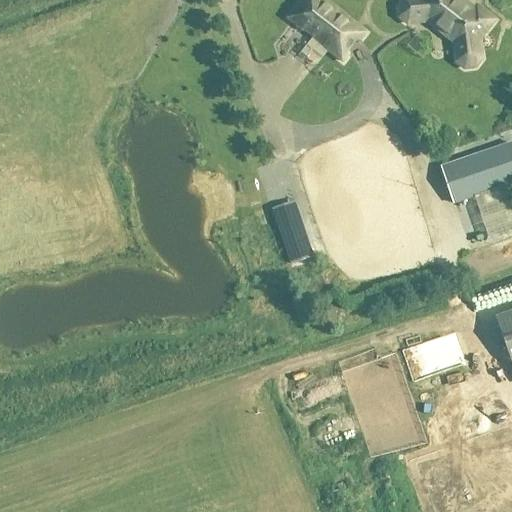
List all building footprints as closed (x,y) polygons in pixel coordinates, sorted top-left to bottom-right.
[(360,43),(368,33),(325,0),(300,0),(285,20),(302,35),(303,34),(326,51),(325,52),(343,65),(350,56),(347,54),(357,41),(360,43)] [(454,0),(424,0),(423,2),(419,0),(407,0),(404,0),(398,8),(399,18),(407,24),(421,23),(424,20),(432,26),(435,25),(449,36),(449,39),(457,45),(455,48),(457,62),(465,68),(475,67),(481,59),(479,45),(474,42),(478,37),(480,38),(489,25),(488,18),(481,12),(473,13),(473,14),(465,8),(466,6),(459,1),(458,2),(454,0)] [(511,146),(511,143),(441,167),(454,205),(511,184),(511,146)] [(443,197),(393,199),(396,252),(446,249),(443,197)] [(294,226),(278,232),(290,266),(313,258),(309,247),(301,249),(294,226)] [(511,313),(497,319),(511,363),(511,313)] [(383,442),(387,461),(408,455),(403,436),(383,442)] [(489,448),(490,438),(469,437),(468,446),(489,448)] [(478,484),(499,480),(492,449),(472,453),(478,484)]
